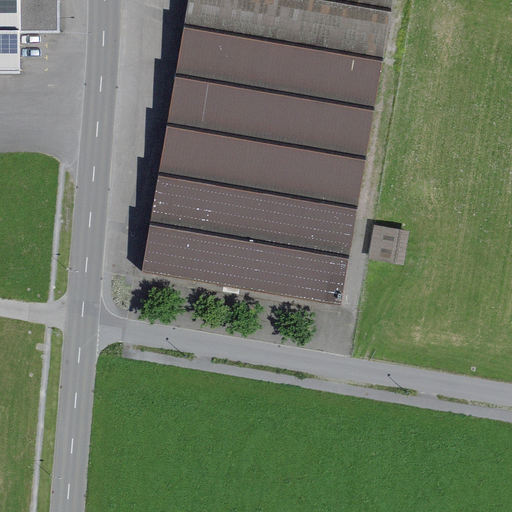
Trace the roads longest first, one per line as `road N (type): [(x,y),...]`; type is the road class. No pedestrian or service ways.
road 1 (track): [(511,391),(0,307)]
road 2 (unclassified): [(66,511),(105,0)]
